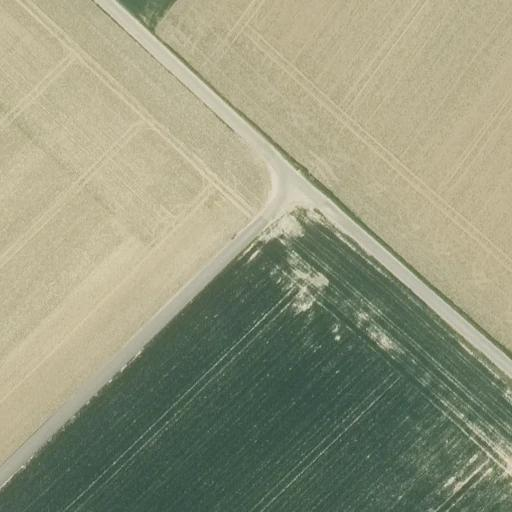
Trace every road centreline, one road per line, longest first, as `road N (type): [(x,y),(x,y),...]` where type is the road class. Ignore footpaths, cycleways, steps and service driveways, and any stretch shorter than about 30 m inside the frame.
road 1 (track): [(0,459),(301,172)]
road 2 (track): [(511,356),(301,172)]
road 3 (track): [(301,172),(115,0)]
